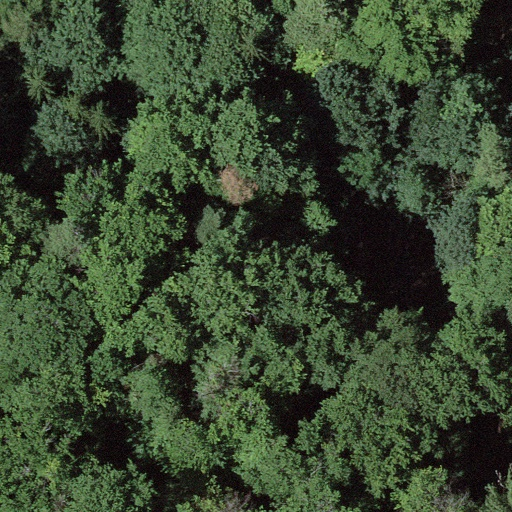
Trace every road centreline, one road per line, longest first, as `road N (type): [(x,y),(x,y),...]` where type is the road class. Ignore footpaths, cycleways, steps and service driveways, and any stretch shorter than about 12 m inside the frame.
road 1 (track): [(0,325),(77,231),(202,132),(380,56),(511,13)]
road 2 (track): [(202,132),(0,232)]
